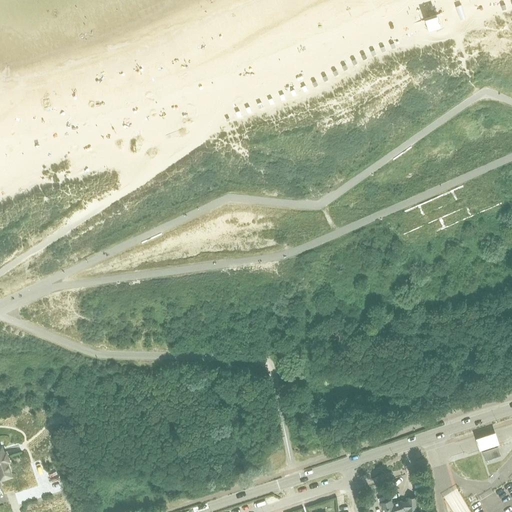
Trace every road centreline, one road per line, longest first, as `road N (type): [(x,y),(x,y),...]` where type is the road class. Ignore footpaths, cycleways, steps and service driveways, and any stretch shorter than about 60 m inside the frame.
road 1 (track): [(0,316),(98,355),(266,363),(289,472)]
road 2 (tertiary): [(200,511),(349,463)]
